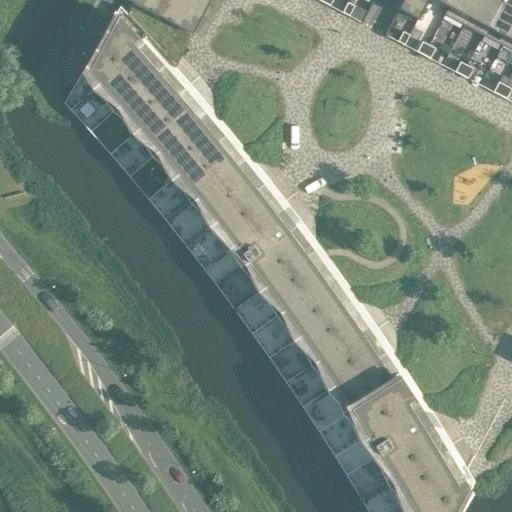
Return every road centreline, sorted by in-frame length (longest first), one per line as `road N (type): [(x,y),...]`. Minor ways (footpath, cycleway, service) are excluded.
road 1 (residential): [(241,0),(201,80),(470,428),(511,362)]
road 2 (primary): [(193,511),(97,366),(0,244)]
road 3 (primary): [(0,330),(132,511)]
road 4 (residential): [(511,114),(365,35)]
